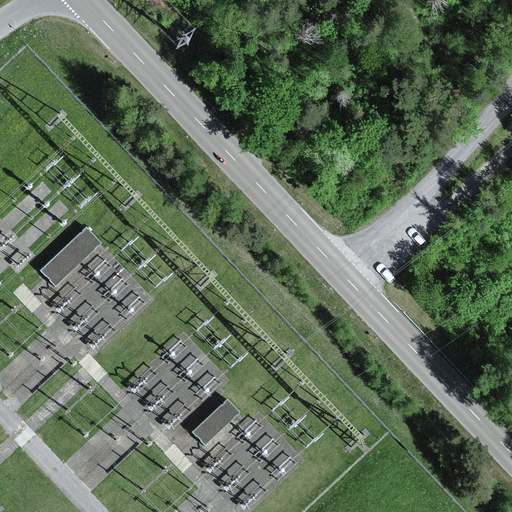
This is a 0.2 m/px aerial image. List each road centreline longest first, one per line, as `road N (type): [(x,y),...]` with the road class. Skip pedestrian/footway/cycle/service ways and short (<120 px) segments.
road 1 (primary): [(511,454),(83,0)]
road 2 (track): [(348,279),(511,92)]
road 3 (track): [(380,244),(454,200),(511,148)]
